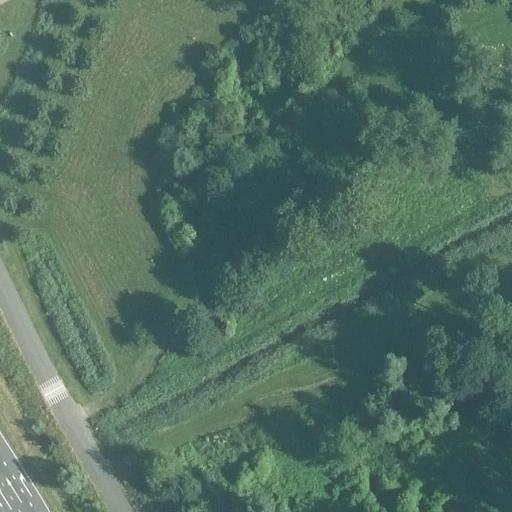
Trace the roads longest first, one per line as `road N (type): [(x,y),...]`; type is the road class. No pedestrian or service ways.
road 1 (track): [(396,0),(124,398),(75,420)]
road 2 (unclassified): [(130,511),(50,379),(0,270)]
